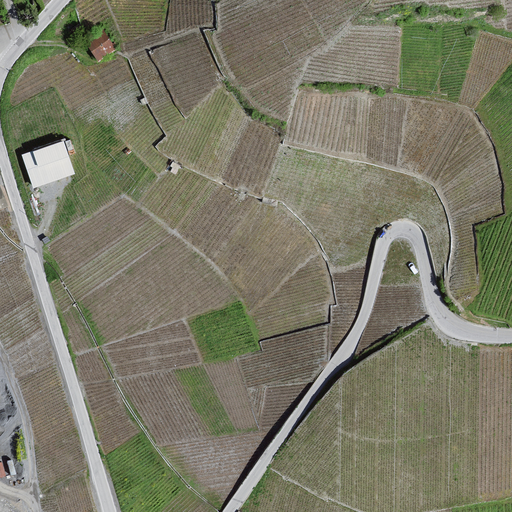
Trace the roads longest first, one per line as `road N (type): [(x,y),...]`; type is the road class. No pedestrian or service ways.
road 1 (tertiary): [(230,511),(349,345),(384,237),(396,228),(416,236),(449,324),(511,336)]
road 2 (tertiary): [(0,142),(109,511)]
road 3 (track): [(0,349),(30,440),(33,511)]
